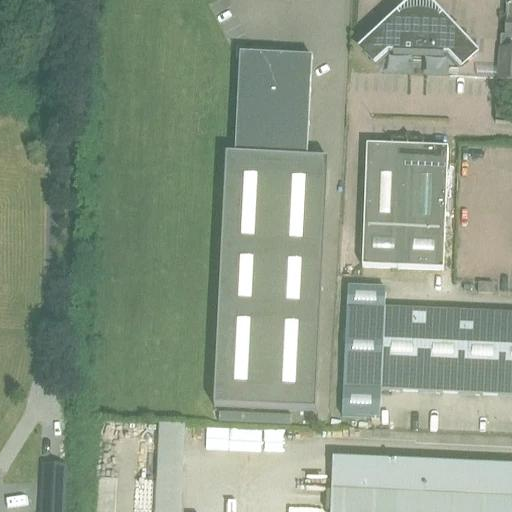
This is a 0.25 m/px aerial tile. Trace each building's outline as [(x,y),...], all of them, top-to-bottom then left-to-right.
[(511,0),(508,0),(506,37),(502,37),(499,82),(511,82),(511,0)] [(403,17),(399,13),(360,49),(377,66),(388,56),(448,58),(458,69),(476,53),(440,14),(436,18),(433,17),(428,16),(423,15),(421,15),(415,15),(413,15),(410,15),(408,16),(403,17)] [(328,162),(307,161),(312,59),(240,55),(235,157),(226,157),(214,407),(316,412),(328,162)] [(443,271),(448,150),(366,147),(362,268),(443,271)] [(492,295),(493,285),(479,284),(478,294),(492,295)] [(385,291),(348,289),(342,419),(379,421),(381,391),(385,310),(385,291)] [(511,397),(511,316),(385,310),(381,391),(511,397)] [(180,511),(185,427),(159,426),(154,511),(180,511)] [(511,511),(511,466),(334,458),(331,511),(511,511)] [(39,504),(64,505),(65,468),(41,467),(39,504)]
